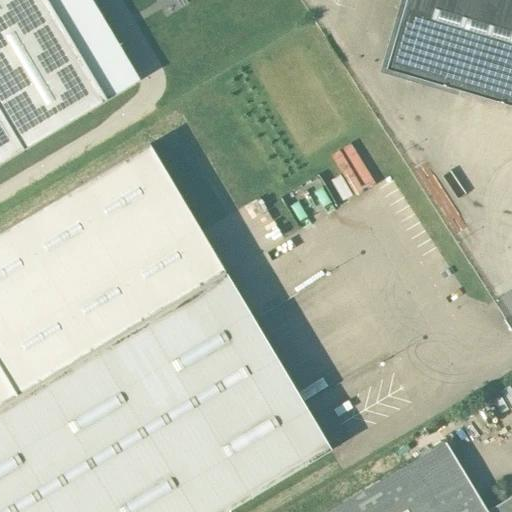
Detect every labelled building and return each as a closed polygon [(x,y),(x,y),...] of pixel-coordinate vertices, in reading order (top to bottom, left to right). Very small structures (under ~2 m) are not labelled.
[(0,0),(0,165),(105,103),(44,0),(0,0)] [(511,0),(409,0),(400,35),(392,39),(396,47),(390,66),(459,87),(458,91),(505,105),(506,101),(511,102),(511,0)] [(0,408),(226,274),(148,144),(0,232),(0,408)] [(0,408),(0,511),(226,511),(330,450),(313,421),(226,274),(0,408)] [(330,411),(313,421),(330,450),(347,440),(330,411)] [(407,466),(434,511),(486,511),(487,511),(445,443),(407,466)] [(434,511),(407,466),(328,511),(486,511),(487,511),(486,511),(434,511)] [(511,511),(511,496),(487,511),(486,511),(511,511)]
